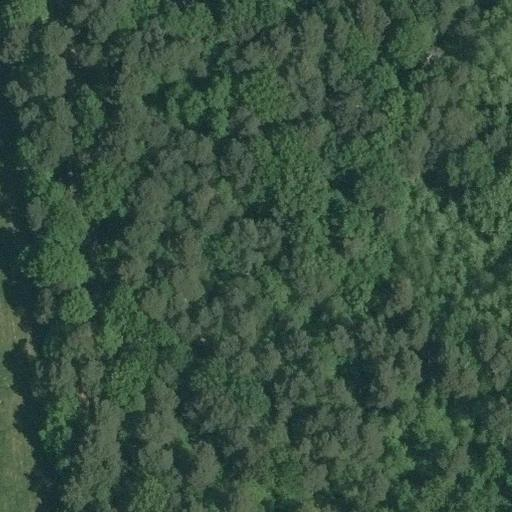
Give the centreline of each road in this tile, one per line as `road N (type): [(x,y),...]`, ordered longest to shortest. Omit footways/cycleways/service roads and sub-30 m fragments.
road 1 (track): [(64,0),(126,511)]
road 2 (unclassified): [(511,221),(178,0)]
